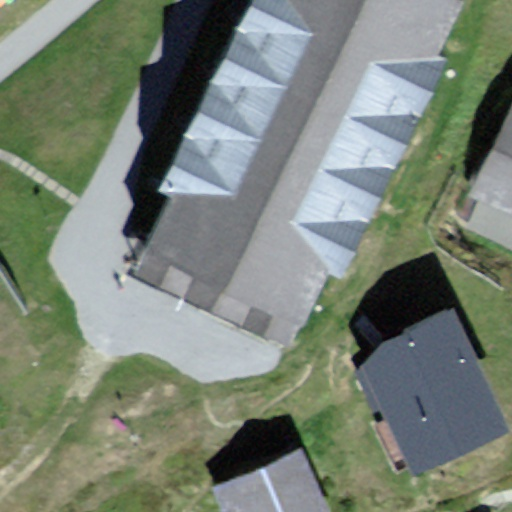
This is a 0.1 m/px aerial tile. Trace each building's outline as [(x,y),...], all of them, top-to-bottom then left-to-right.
[(247,0),(240,14),(239,14),(236,19),(238,20),(215,68),(213,68),(210,73),(212,74),(189,123),(187,122),(184,127),(186,128),(161,181),(174,187),(149,241),(299,314),(325,260),(339,266),(364,214),(366,214),(368,209),(367,208),(390,159),(392,160),(394,155),(393,154),(416,105),(418,106),(420,101),(419,100),(444,47),(430,41),(449,0),(247,0)] [(511,131),(499,159),(485,153),(472,180),(457,213),(469,218),(469,220),(494,232),(493,233),(511,241),(511,131)] [(149,241),(140,237),(128,261),(203,298),(197,310),(269,345),(275,333),(287,338),(299,314),(149,241)] [(122,275),(197,310),(203,298),(128,261),(122,275)] [(0,295),(0,386),(41,360),(0,295)] [(376,403),(390,396),(397,410),(388,415),(396,431),(405,427),(414,447),(494,408),(463,344),(446,309),(403,329),(405,336),(391,343),(374,364),(360,371),(376,403)] [(320,511),(300,467),(304,465),(294,442),(285,446),(295,469),(276,477),(268,458),(231,475),(233,479),(220,485),(232,511),(320,511)]
